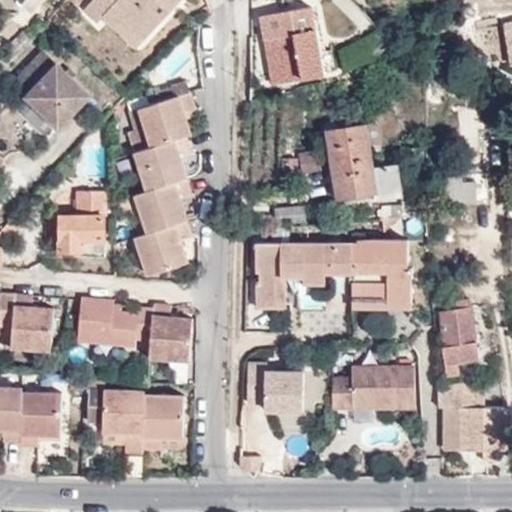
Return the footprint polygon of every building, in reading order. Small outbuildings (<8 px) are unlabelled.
[(106,15),(115,5),(150,38),(184,0),(96,0),(86,11),(99,23),(106,15)] [(274,83),(324,74),(310,4),(260,14),(274,83)] [(141,48),(150,38),(115,5),(106,15),(141,48)] [(486,32),(484,19),(450,25),(452,37),(486,32)] [(511,20),(503,22),(509,68),(511,67),(511,20)] [(49,52),(23,79),(37,92),(31,97),(63,128),(95,96),(49,52)] [(156,93),(157,95),(159,103),(148,106),(133,111),(145,149),(190,135),(195,133),(191,118),(188,112),(195,110),(198,109),(189,81),(176,85),(176,87),(156,93)] [(159,103),(157,95),(146,98),(148,106),(159,103)] [(198,116),(195,110),(188,112),(191,118),(198,116)] [(374,168),(368,124),(328,130),(339,199),(376,192),(378,201),(404,196),(400,163),(374,168)] [(190,135),(145,149),(140,151),(151,189),(138,193),(150,230),(138,235),(150,273),(189,261),(183,239),(192,235),(187,219),(190,218),(183,197),(194,194),(188,177),(191,176),(186,155),(195,152),(190,135)] [(320,167),(318,153),(302,156),(303,171),(320,167)] [(297,174),(298,159),(284,159),(283,173),(297,174)] [(476,203),(475,185),(446,186),(454,204),(476,203)] [(106,250),(107,191),(80,191),(80,215),(62,216),(61,250),(106,250)] [(428,216),(428,203),(377,206),(378,220),(384,219),(403,218),(428,216)] [(305,221),(304,206),(275,208),(276,223),(305,221)] [(404,236),(428,235),(428,216),(403,218),(403,228),(404,236)] [(403,218),(384,219),(385,229),(403,228),(403,218)] [(20,225),(13,219),(0,232),(0,234),(6,240),(20,225)] [(354,243),(354,272),(354,306),(377,306),(378,303),(413,302),(413,279),(414,278),(414,267),(410,267),(409,240),(364,240),(359,241),(359,243),(354,243)] [(354,272),(354,243),(283,244),(283,270),(305,271),(305,284),(327,284),(327,271),(336,271),(336,272),(343,273),(354,272)] [(283,244),(258,244),(257,271),(261,272),(261,281),(257,281),(256,307),(278,307),(277,303),(288,304),(288,278),(283,278),(283,270),(283,244)] [(15,325),(17,294),(2,293),(1,298),(0,298),(0,330),(0,325),(15,325)] [(35,295),(17,294),(15,325),(14,346),(53,349),(55,307),(34,306),(35,295)] [(459,305),(474,303),(473,295),(459,297),(459,305)] [(172,319),(173,307),(156,305),(156,308),(140,307),(140,313),(115,311),(116,299),(85,297),(81,339),(137,344),(139,336),(152,338),(151,354),(191,358),(195,321),(172,319)] [(446,343),(451,373),(464,372),(462,360),(484,355),(481,338),(485,338),(482,320),(477,321),(474,303),(459,305),(443,307),(448,343),(446,343)] [(251,363),(243,406),(284,413),(281,432),(303,436),(314,374),(251,363)] [(371,412),(416,412),(416,364),(349,365),(349,376),(331,376),(332,416),(371,415),(371,412)] [(86,388),(86,381),(74,380),(73,388),(86,388)] [(464,382),(438,386),(438,392),(465,388),(464,382)] [(485,385),(465,388),(464,407),(485,407),(485,385)] [(24,439),(25,390),(25,387),(0,386),(0,427),(7,428),(7,439),(24,439)] [(106,388),(105,429),(128,430),(128,441),(127,459),(144,460),(145,446),(163,446),(163,435),(185,436),(186,394),(146,393),(146,389),(106,388)] [(463,446),(463,448),(496,448),(510,448),(510,407),(485,407),(464,407),(465,388),(438,392),(439,406),(445,406),(462,406),(463,446)] [(66,392),(25,390),(24,439),(24,445),(41,446),(42,441),(41,434),(64,434),(66,392)] [(446,446),(463,446),(462,406),(445,406),(446,446)] [(128,430),(105,429),(105,441),(128,441),(128,430)] [(185,447),(185,436),(163,435),(163,446),(185,447)] [(496,448),(484,449),(484,458),(496,458),(496,448)]
